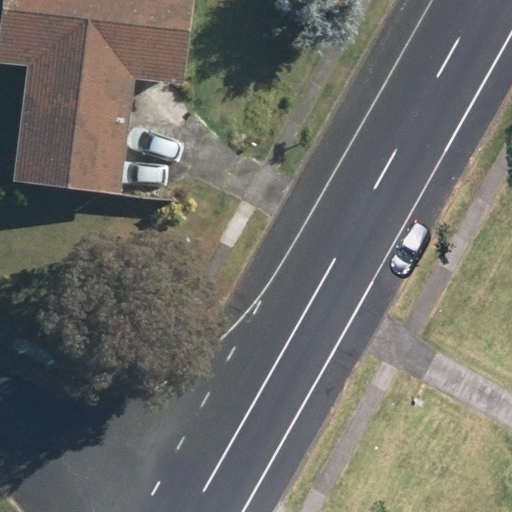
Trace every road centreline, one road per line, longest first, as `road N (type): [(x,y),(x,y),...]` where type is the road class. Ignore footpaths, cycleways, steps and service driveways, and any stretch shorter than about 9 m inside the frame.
road 1 (residential): [(187,511),(471,0)]
road 2 (residential): [(141,511),(0,432)]
